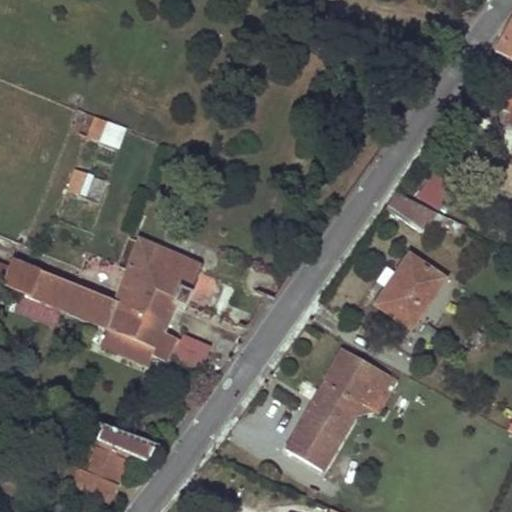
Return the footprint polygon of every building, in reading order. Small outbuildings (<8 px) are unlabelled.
[(511,61),(511,20),(511,21),(494,52),(511,61)] [(511,95),(500,90),(493,104),(511,114),(507,123),(511,125),(511,95)] [(95,118),(87,138),(98,142),(106,122),(95,118)] [(511,193),(511,156),(498,187),(511,193)] [(86,175),(75,171),(68,189),(79,194),(86,175)] [(427,174),(416,201),(445,212),(456,185),(427,174)] [(436,214),(396,193),(385,209),(423,235),(426,233),(433,238),(438,229),(460,237),(465,227),(436,214)] [(62,312),(107,330),(168,355),(175,339),(163,333),(175,306),(183,309),(185,306),(248,331),(266,297),(267,296),(245,286),(251,272),(248,266),(224,256),(218,258),(212,273),(139,242),(116,303),(40,272),(40,271),(11,260),(8,269),(1,287),(62,312)] [(443,280),(409,257),(376,305),(410,329),(443,280)] [(1,287),(0,286),(0,297),(12,303),(10,307),(56,325),(62,312),(1,287)] [(168,355),(107,330),(101,347),(148,367),(152,358),(165,363),(168,355)] [(465,347),(474,351),(481,334),(473,331),(465,347)] [(374,413),(377,415),(395,381),(342,351),(287,450),(322,470),(352,420),(361,404),(374,413)] [(361,404),(352,420),(374,413),(361,404)] [(155,446),(101,426),(91,422),(79,449),(89,454),(74,487),(106,502),(127,456),(138,461),(150,458),(155,446)] [(74,487),(89,454),(79,449),(63,483),(74,487)]
